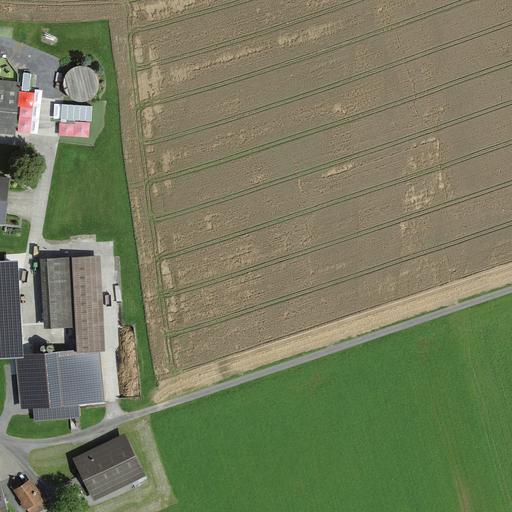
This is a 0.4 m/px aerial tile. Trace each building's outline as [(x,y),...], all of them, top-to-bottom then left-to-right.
[(0,66),(1,50),(0,50),(0,132),(15,134),(16,125),(20,84),(0,82),(0,66)] [(98,102),(96,70),(67,72),(69,104),(98,102)] [(60,136),(91,137),(92,105),(54,105),(54,119),(60,119),(60,136)] [(0,178),(0,225),(5,226),(11,180),(0,178)] [(79,349),(17,354),(20,404),(34,404),(35,419),(78,415),(78,400),(105,399),(102,349),(106,349),(101,253),(48,254),(51,324),(77,323),(79,349)] [(13,283),(0,285),(0,339),(1,348),(22,345),(13,283)] [(139,393),(133,326),(117,328),(123,395),(139,393)] [(125,432),(73,456),(96,504),(148,480),(125,432)] [(30,477),(14,488),(22,499),(20,500),(25,507),(27,506),(31,511),(35,511),(45,506),(38,495),(41,494),(30,477)] [(8,511),(0,482),(0,511),(8,511)]
